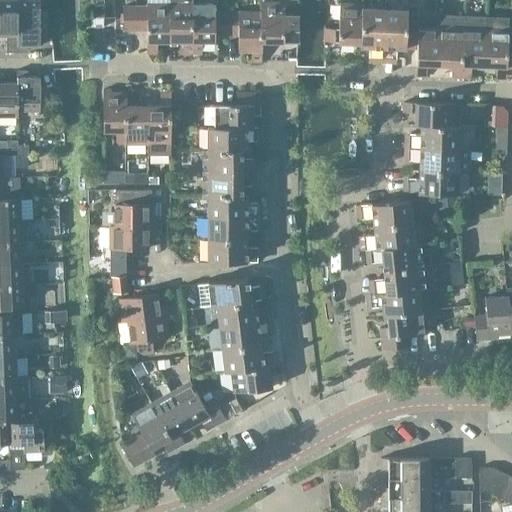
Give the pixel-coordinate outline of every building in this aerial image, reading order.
[(17,0),(0,0),(0,32),(6,32),(6,53),(17,53),(17,11),(17,1),(17,0)] [(182,54),(191,54),(192,3),(191,0),(169,0),(169,3),(169,41),(182,41),(182,54)] [(17,11),(17,53),(27,53),(27,46),(39,46),(39,32),(39,12),(39,1),(17,1),(17,11)] [(260,11),(260,41),(261,41),(292,41),(292,28),(283,28),(283,2),(260,2),(260,11)] [(123,6),(123,30),(147,30),(146,54),(156,54),(157,41),(169,41),(169,3),(147,3),(147,6),(123,6)] [(214,35),(226,35),(226,11),(214,11),(214,3),(192,3),(191,54),(201,54),(201,41),(214,41),(214,35)] [(329,41),(360,42),(362,8),(363,4),(339,3),(338,29),(329,28),(329,41)] [(359,46),(369,46),(368,57),(382,58),(384,8),(362,8),(360,42),(359,46)] [(396,47),(405,48),(406,24),(406,13),(407,9),(384,8),(382,58),(396,59),(396,47)] [(226,11),(226,35),(238,35),(238,50),(251,50),(251,62),(261,62),(261,41),(260,41),(260,11),(226,11)] [(39,32),(47,32),(47,12),(39,12),(39,32)] [(406,24),(405,48),(417,48),(416,76),(425,76),(426,63),(439,64),(440,25),(441,15),(406,13),(406,24)] [(451,77),(460,78),(463,26),(463,16),(441,15),(440,25),(439,64),(451,64),(451,77)] [(483,66),(485,27),(485,16),(463,16),(463,26),(460,78),(470,78),(471,65),(483,66)] [(506,75),(511,74),(511,51),(507,51),(507,28),(508,17),(485,16),(485,27),(483,66),(496,66),(495,79),(505,80),(506,75)] [(25,70),(16,70),(16,82),(17,82),(17,111),(18,111),(39,111),(39,76),(25,76),(25,70)] [(18,111),(17,111),(17,82),(16,82),(3,82),(3,76),(0,75),(0,116),(18,116),(18,111)] [(111,89),(102,89),(102,131),(115,131),(115,144),(125,144),(125,92),(111,92),(111,89)] [(125,144),(147,143),(147,105),(135,105),(135,92),(125,92),(125,144)] [(147,105),(147,143),(147,155),(170,155),(170,92),(160,92),(160,105),(147,105)] [(236,104),(213,104),(213,126),(213,127),(251,127),(251,114),(260,114),(260,92),(236,92),(236,104)] [(420,125),(452,125),(453,103),(403,102),(403,112),(415,112),(414,125),(420,125)] [(409,133),(408,147),(458,148),(458,125),(452,125),(420,125),(420,133),(409,133)] [(257,126),(251,127),(213,127),(213,126),(207,126),(207,148),(207,149),(241,149),(241,150),(246,150),(246,141),(257,141),(257,126)] [(6,151),(17,150),(17,145),(17,140),(6,140),(6,151)] [(28,145),(17,145),(17,150),(17,155),(26,155),(28,155),(28,145)] [(470,149),(458,148),(408,147),(408,160),(419,161),(419,169),(457,170),(469,171),(470,149)] [(202,148),(202,171),(252,172),(252,158),(241,158),(241,150),(241,149),(207,149),(207,148),(202,148)] [(17,155),(14,155),(15,168),(27,167),(26,155),(17,155)] [(57,176),(57,160),(45,161),(45,176),(57,176)] [(456,193),(457,170),(419,169),(418,178),(407,177),(407,192),(456,193)] [(241,185),(252,185),(252,172),(202,171),(202,194),(207,194),(241,194),(241,193),(241,185)] [(124,184),(124,172),(103,172),(103,184),(124,184)] [(147,184),(147,174),(133,174),(133,173),(125,173),(125,182),(133,182),(133,184),(147,184)] [(3,178),(3,177),(0,177),(0,198),(4,199),(4,198),(20,198),(19,178),(3,178)] [(155,225),(155,218),(152,218),(152,203),(151,203),(150,189),(115,189),(115,203),(114,203),(114,225),(114,226),(155,225)] [(241,193),(241,194),(207,194),(207,216),(257,216),(257,202),(246,202),(246,193),(241,193)] [(437,196),(439,217),(456,215),(454,195),(437,196)] [(0,198),(0,220),(21,220),(20,198),(4,198),(4,199),(0,198)] [(409,199),(397,200),(359,204),(361,218),(372,217),(373,226),(411,222),(409,199)] [(207,216),(207,238),(246,238),(246,230),(257,230),(257,216),(207,216)] [(21,220),(0,220),(0,241),(22,241),(26,241),(26,220),(21,220)] [(414,243),(411,222),(373,226),(374,234),(363,235),(364,249),(369,248),(414,243)] [(109,225),(109,248),(109,274),(125,274),(125,248),(147,248),(147,235),(160,235),(160,225),(155,225),(114,226),(114,225),(109,225)] [(207,261),(257,261),(257,247),(246,247),(246,238),(207,238),(207,261)] [(0,263),(22,263),(22,241),(0,241),(0,263)] [(383,269),(421,266),(432,264),(429,242),(414,243),(369,248),(371,262),(382,261),(383,269)] [(28,284),(27,263),(22,263),(0,263),(0,285),(23,284),(28,284)] [(372,279),(374,293),(418,288),(418,289),(434,287),(432,264),(421,266),(383,269),(384,278),(372,279)] [(126,275),(110,276),(112,293),(128,291),(126,275)] [(200,306),(216,304),(254,299),(260,299),(259,285),(247,286),(246,277),(208,282),(197,284),(200,306)] [(0,307),(24,307),(23,284),(0,285),(0,307)] [(421,310),(418,289),(418,288),(374,293),(369,293),(370,307),(381,306),(383,315),(386,315),(386,314),(421,310)] [(127,320),(167,315),(168,315),(172,315),(171,304),(158,306),(157,293),(128,297),(119,298),(122,321),(127,320)] [(506,295),(484,297),(486,315),(473,316),(476,339),(496,338),(496,335),(511,333),(510,327),(506,295)] [(255,308),(254,299),(216,304),(219,326),(268,320),(266,306),(255,308)] [(427,332),(424,309),(421,310),(386,314),(386,315),(388,326),(379,327),(382,349),(409,347),(407,334),(427,332)] [(0,334),(15,334),(22,334),(21,313),(0,313),(0,334)] [(168,322),(168,315),(167,315),(127,320),(129,342),(135,341),(137,354),(153,352),(151,340),(167,337),(166,323),(168,322)] [(219,326),(221,348),(260,343),(258,335),(270,333),(268,320),(219,326)] [(0,356),(16,356),(15,334),(0,334),(0,356)] [(224,371),(230,370),(274,364),(273,364),(272,350),(261,352),(260,343),(221,348),(224,371)] [(0,356),(0,377),(17,377),(16,356),(0,356)] [(273,364),(274,364),(230,370),(233,392),(271,387),(270,374),(282,373),(281,363),(273,364)] [(27,377),(17,377),(0,377),(0,399),(30,398),(30,397),(28,397),(27,377)] [(189,425),(200,419),(206,429),(225,419),(213,398),(203,404),(190,380),(170,392),(189,425)] [(178,431),(189,425),(170,392),(151,402),(176,447),(184,443),(178,431)] [(0,421),(7,422),(31,420),(30,398),(0,399),(0,421)] [(228,417),(242,409),(235,398),(222,405),(228,417)] [(133,466),(155,454),(151,447),(161,441),(167,452),(176,447),(151,402),(131,414),(142,434),(121,445),(133,466)] [(23,453),(43,452),(42,428),(38,429),(38,420),(31,420),(7,422),(8,444),(9,460),(0,460),(0,470),(24,470),(23,453)] [(0,443),(8,444),(7,422),(0,421),(0,443)] [(471,477),(471,457),(455,457),(455,477),(471,477)] [(427,478),(427,458),(381,458),(381,469),(387,469),(387,478),(427,478)] [(486,492),(487,493),(498,471),(490,468),(478,468),(479,492),(486,492)] [(508,476),(498,471),(487,493),(498,498),(508,476)] [(511,496),(511,478),(508,476),(498,498),(509,503),(511,496)] [(427,497),(427,478),(387,478),(387,487),(381,487),(381,497),(427,497)] [(444,491),(444,497),(444,503),(457,503),(457,490),(444,491)] [(471,490),(457,490),(457,503),(471,502),(471,490)] [(388,506),(387,511),(427,511),(427,497),(381,497),(381,506),(388,506)]
